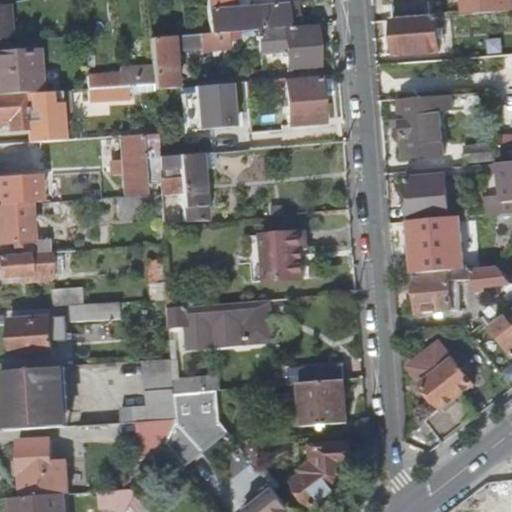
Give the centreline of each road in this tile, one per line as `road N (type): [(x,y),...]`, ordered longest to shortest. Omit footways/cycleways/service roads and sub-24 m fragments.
road 1 (residential): [(342,0),(383,511)]
road 2 (residential): [(413,511),(511,436)]
